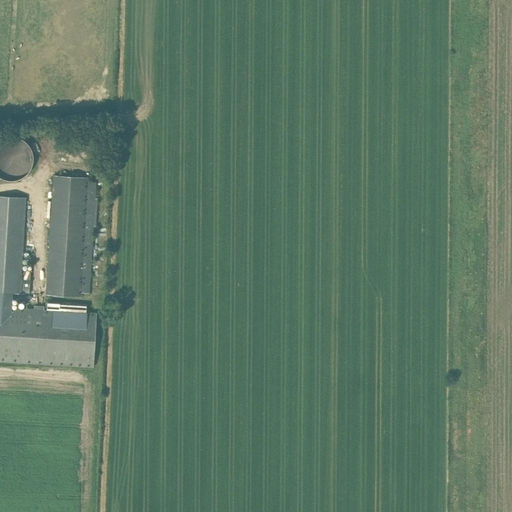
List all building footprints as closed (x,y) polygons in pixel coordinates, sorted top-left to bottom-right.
[(0,173),(2,173),(4,180),(34,173),(26,137),(0,143),(0,173)] [(53,176),(46,294),(61,295),(70,296),(80,296),(80,293),(90,293),(94,226),(96,226),(98,199),(95,199),(96,183),(87,182),(87,178),(53,176)] [(0,291),(12,292),(20,293),(26,198),(1,196),(0,196),(0,291)] [(24,270),(22,293),(29,293),(31,270),(24,270)] [(0,361),(93,367),(96,313),(89,313),(89,305),(70,303),(70,296),(61,295),(61,309),(69,310),(69,312),(11,308),(12,298),(12,292),(0,291),(0,361)]
